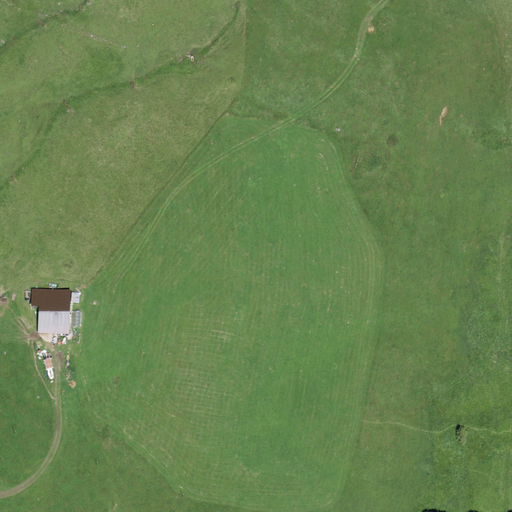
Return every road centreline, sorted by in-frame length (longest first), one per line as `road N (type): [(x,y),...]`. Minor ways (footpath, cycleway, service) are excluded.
road 1 (track): [(389,0),(370,19),(339,81),(175,190),(93,312)]
road 2 (track): [(0,495),(30,481),(55,448),(61,422),(52,357)]
